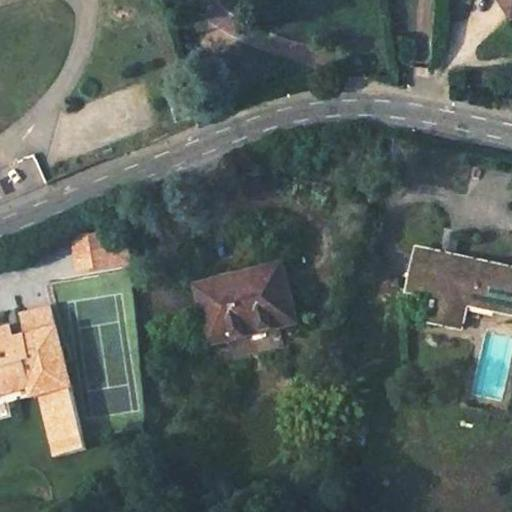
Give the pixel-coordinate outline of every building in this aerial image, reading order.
[(511,0),(499,0),(509,15),(511,13),(511,0)] [(178,120),(194,115),(189,101),(173,107),(178,120)] [(116,237),(77,246),(84,274),(123,265),(116,237)] [(437,296),(431,322),(462,329),(468,304),(511,314),(511,270),(419,249),(411,290),(437,296)] [(198,285),(212,344),(301,324),(287,264),(198,285)] [(47,413),(58,455),(88,447),(79,410),(77,403),(52,305),(21,313),(27,336),(0,342),(0,383),(30,376),(34,394),(42,392),(46,407),(47,413)] [(34,394),(30,376),(0,383),(0,405),(2,409),(34,394)]
